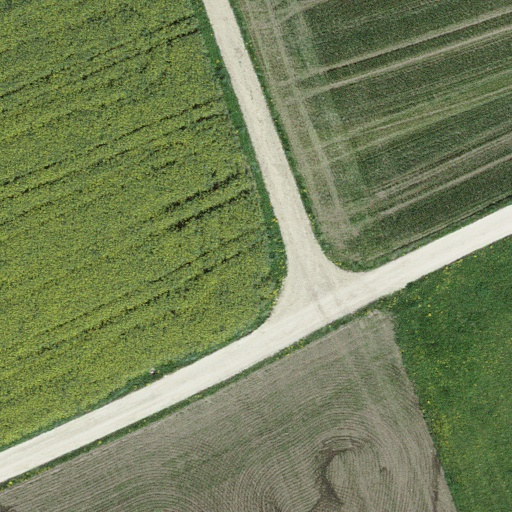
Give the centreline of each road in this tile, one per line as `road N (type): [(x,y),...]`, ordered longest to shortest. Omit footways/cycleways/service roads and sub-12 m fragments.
road 1 (track): [(0,462),(511,219)]
road 2 (track): [(326,304),(214,0)]
